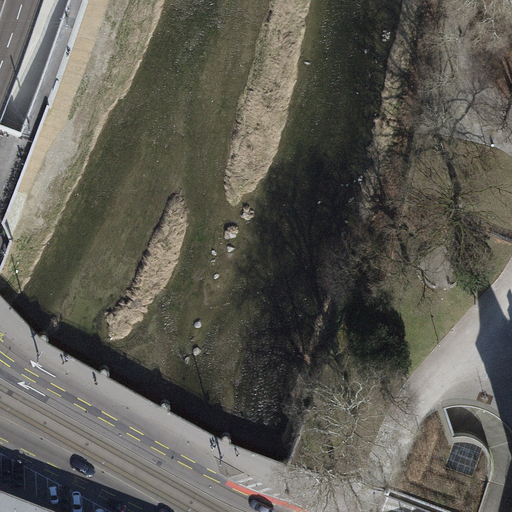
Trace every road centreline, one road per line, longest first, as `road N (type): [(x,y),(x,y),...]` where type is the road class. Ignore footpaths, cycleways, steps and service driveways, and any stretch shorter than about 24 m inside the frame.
road 1 (tertiary): [(278,511),(217,486),(0,354)]
road 2 (tertiary): [(0,430),(156,511)]
